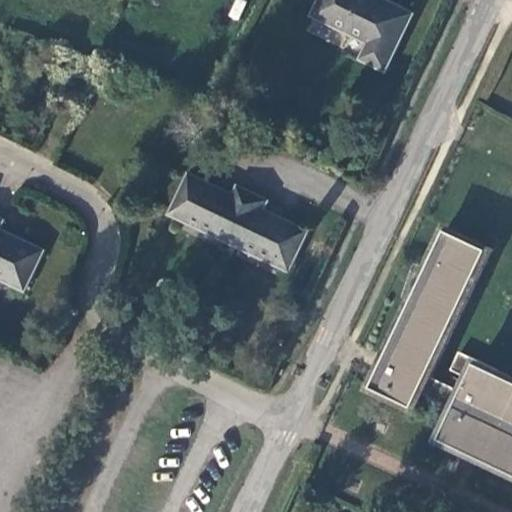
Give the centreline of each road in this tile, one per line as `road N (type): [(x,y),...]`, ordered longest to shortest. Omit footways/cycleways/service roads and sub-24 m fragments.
road 1 (unclassified): [(491,0),(248,511)]
road 2 (unknown): [(384,224),(270,166)]
